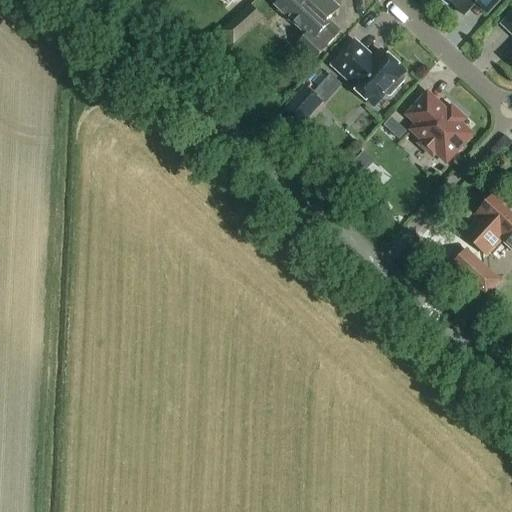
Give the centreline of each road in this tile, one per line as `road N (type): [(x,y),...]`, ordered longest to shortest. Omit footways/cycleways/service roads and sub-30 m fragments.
road 1 (unclassified): [(511,378),(86,0)]
road 2 (residential): [(388,0),(509,112)]
road 3 (residential): [(509,112),(502,132),(407,234)]
